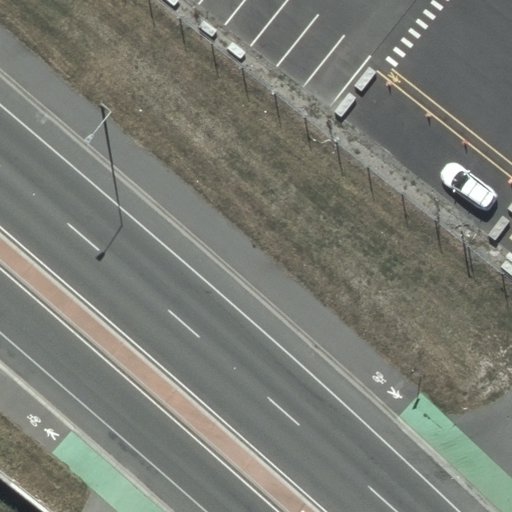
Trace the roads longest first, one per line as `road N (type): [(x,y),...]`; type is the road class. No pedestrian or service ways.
road 1 (secondary): [(0,165),(396,511)]
road 2 (secondary): [(239,511),(0,302)]
